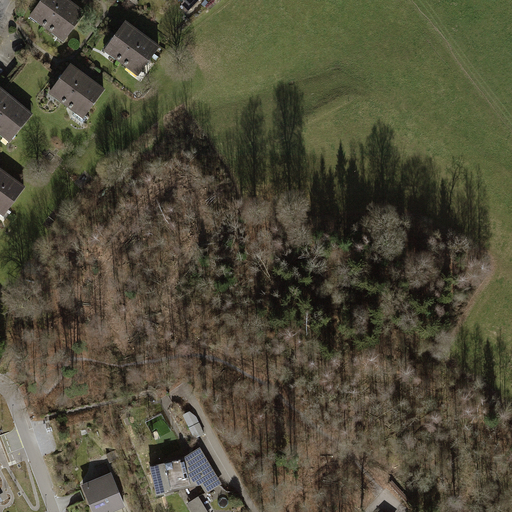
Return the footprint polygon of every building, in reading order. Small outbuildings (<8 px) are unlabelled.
[(68,2),(64,0),(44,0),(31,19),(65,44),(86,16),(68,2)] [(182,0),(191,8),(199,0),(182,0)] [(160,51),(127,25),(125,28),(104,54),(137,80),(160,51)] [(87,79),(71,68),(50,98),(84,122),(105,92),(87,79)] [(33,119),(2,90),(0,92),(0,139),(8,147),(33,119)] [(25,190),(0,171),(0,216),(3,219),(25,190)] [(194,412),(184,418),(196,439),(206,434),(194,412)] [(154,501),(179,494),(190,511),(215,511),(210,503),(223,494),(193,454),(146,472),(154,501)] [(111,475),(80,487),(91,511),(116,511),(126,509),(111,475)]
